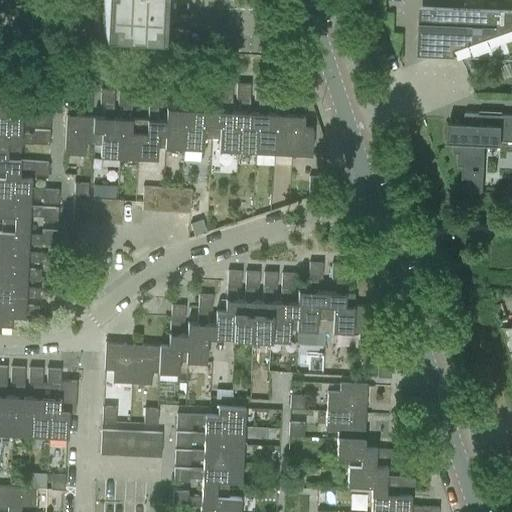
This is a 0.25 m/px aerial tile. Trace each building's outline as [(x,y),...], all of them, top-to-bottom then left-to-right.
[(106,0),(105,25),(156,28),(157,0),(106,0)] [(418,54),(461,56),(458,48),(456,47),(458,8),(420,6),(418,54)] [(458,48),(461,56),(511,58),(511,9),(458,8),(456,47),(458,48)] [(167,107),(166,120),(165,148),(183,148),(184,122),(193,122),(194,108),(185,107),(185,95),(190,95),(191,80),(178,79),(176,107),(167,107)] [(195,80),(194,108),(193,122),(184,122),(183,148),(203,149),(204,138),(212,138),(213,109),(203,108),(203,96),(208,96),(209,81),(195,80)] [(221,109),(213,109),(212,138),(220,138),(219,151),(237,151),(238,125),(230,124),(230,110),(232,82),(218,82),(218,96),(222,96),(221,109)] [(239,110),(230,110),(230,124),(238,125),(237,151),(256,152),(257,125),(248,125),(249,111),(250,83),(236,82),(235,97),(240,97),(239,110)] [(258,111),(249,111),(248,125),(257,125),(256,152),(273,153),(275,126),(266,126),(267,112),(268,84),(255,83),(254,98),(259,98),(258,111)] [(275,112),(267,112),(266,126),(275,126),(273,153),(292,154),(293,127),(284,127),(285,113),(286,85),(272,84),(272,99),(276,99),(275,112)] [(0,94),(0,113),(8,114),(8,106),(22,106),(51,108),(51,93),(36,93),(35,97),(22,96),(23,86),(8,85),(8,95),(0,94)] [(101,156),(119,157),(120,130),(112,130),(113,117),(114,89),(101,88),(100,103),(104,103),(103,116),(94,116),(93,143),(101,143),(101,156)] [(119,157),(137,157),(139,118),(131,118),(132,89),(118,89),(118,104),(122,104),(121,117),(113,117),(112,130),(120,130),(119,157)] [(139,118),(137,157),(157,158),(157,147),(165,148),(166,120),(157,119),(158,106),(162,106),(163,91),(149,90),(148,119),(139,118)] [(294,113),(285,113),(284,127),(293,127),(292,154),(311,155),(312,128),(303,127),(304,114),(303,114),(303,101),(294,100),(294,113)] [(0,113),(0,131),(7,132),(7,123),(21,124),(50,125),(50,112),(35,111),(35,115),(22,115),(22,106),(8,106),(8,114),(0,113)] [(447,123),(446,143),(453,143),(453,153),(458,154),(458,166),(463,166),(462,179),(467,179),(466,192),(482,192),(484,144),(485,140),(501,141),(511,141),(511,115),(502,115),(479,114),(465,114),(464,123),(447,123)] [(85,143),(93,143),(94,116),(67,115),(65,154),(84,155),(85,143)] [(0,131),(0,150),(20,151),(20,142),(49,144),(50,130),(34,129),(34,133),(21,132),(21,124),(7,123),(7,132),(0,131)] [(0,176),(19,177),(19,169),(32,169),(32,174),(47,175),(48,162),(19,160),(20,151),(0,150),(0,176)] [(0,176),(0,195),(16,196),(15,205),(29,206),(30,196),(43,197),(42,202),(58,203),(58,189),(30,188),(31,178),(19,177),(0,176)] [(309,192),(310,192),(322,193),(323,177),(310,176),(309,192)] [(73,198),(86,199),(88,199),(88,198),(88,184),(86,184),(74,183),(73,198)] [(142,187),(141,211),(154,212),(155,188),(142,187)] [(155,188),(154,212),(165,212),(166,189),(155,188)] [(166,189),(165,212),(177,213),(178,189),(166,189)] [(178,189),(177,213),(189,214),(190,190),(178,189)] [(0,214),(2,214),(2,222),(28,224),(29,215),(42,215),(41,219),(57,220),(58,207),(29,206),(15,205),(16,196),(0,195),(0,214)] [(73,198),(72,222),(73,222),(85,222),(86,199),(73,198)] [(86,199),(85,222),(97,223),(98,200),(88,199),(86,199)] [(98,200),(97,223),(109,224),(110,200),(98,200)] [(110,200),(109,224),(120,224),(121,201),(122,201),(110,200)] [(201,219),(189,223),(193,236),(205,232),(201,219)] [(0,230),(0,249),(13,250),(13,242),(28,242),(56,244),(57,229),(41,229),(41,233),(28,232),(28,224),(2,222),(1,230),(0,230)] [(0,249),(0,267),(12,268),(13,260),(27,260),(39,261),(40,251),(27,251),(28,242),(13,242),(13,250),(0,249)] [(0,267),(0,285),(11,286),(12,277),(26,278),(39,278),(39,270),(26,269),(27,260),(13,260),(12,268),(0,267)] [(297,328),(297,330),(315,331),(316,319),(324,319),(324,317),(325,292),(316,292),(317,279),(321,279),(322,264),(309,263),(308,275),(307,291),(297,291),(297,302),(298,302),(297,328)] [(324,317),(324,319),(331,320),(331,332),(353,333),(353,331),(354,305),(354,294),(343,293),(345,265),(331,264),(330,279),(335,280),(334,293),(325,292),(324,317)] [(215,312),(214,323),(217,323),(216,337),(216,338),(234,339),(234,338),(236,312),(244,312),(245,300),(243,300),(236,299),(235,299),(235,287),(240,287),(240,272),(227,271),(226,282),(225,299),(224,312),(215,312)] [(234,338),(234,339),(252,340),(252,339),(254,313),(262,313),(263,301),(261,301),(254,300),(253,300),(253,288),(257,288),(258,273),(245,272),(243,300),(245,300),(244,312),(236,312),(234,338)] [(252,339),(252,340),(270,341),(270,339),(271,314),(280,314),(281,302),(280,301),(272,301),(271,301),(271,288),(276,289),(276,274),(263,273),(261,301),(263,301),(262,313),(254,313),(252,339)] [(270,339),(270,341),(288,341),(288,330),(297,330),(297,328),(298,302),(297,302),(290,302),(289,302),(289,289),(294,289),(295,274),(281,274),(280,301),(281,302),(280,314),(271,314),(270,339)] [(0,285),(0,303),(10,304),(11,296),(25,297),(38,297),(38,287),(25,287),(26,278),(12,277),(11,286),(0,285)] [(186,361),(186,362),(205,363),(206,339),(215,339),(215,338),(216,338),(216,337),(217,323),(214,323),(214,324),(206,323),(206,311),(211,311),(211,296),(198,295),(197,323),(187,323),(186,335),(187,335),(186,361)] [(0,323),(11,324),(11,323),(12,314),(37,315),(37,306),(25,305),(25,297),(11,296),(10,304),(0,303),(0,323)] [(380,306),(354,305),(353,333),(358,333),(358,345),(378,346),(380,306)] [(160,345),(159,373),(177,374),(178,362),(186,362),(186,361),(187,335),(186,335),(179,335),(178,335),(179,321),(183,322),(184,306),(170,306),(169,334),(168,334),(167,346),(160,345)] [(315,331),(297,330),(296,347),(323,348),(324,332),(324,319),(316,319),(315,331)] [(511,327),(501,327),(511,360),(511,327)] [(104,354),(103,370),(105,370),(112,370),(112,382),(132,383),(133,344),(104,343),(104,354)] [(133,344),(132,383),(150,384),(150,372),(159,373),(160,345),(133,344)] [(377,377),(391,378),(391,362),(378,362),(377,377)] [(0,433),(12,434),(13,407),(4,407),(5,394),(6,366),(0,365),(0,433)] [(13,394),(5,394),(4,407),(13,407),(12,434),(30,434),(31,408),(22,408),(23,395),(24,367),(10,366),(10,381),(14,381),(13,394)] [(32,395),(23,395),(22,408),(31,408),(30,434),(48,435),(49,409),(40,409),(41,395),(42,368),(28,367),(28,382),(32,382),(32,395)] [(50,396),(41,395),(40,409),(49,409),(48,435),(67,436),(68,411),(74,411),(76,380),(60,379),(60,368),(46,368),(46,383),(50,383),(50,396)] [(327,392),(326,410),(365,412),(367,385),(340,383),(339,392),(327,392)] [(232,393),(215,392),(215,400),(231,401),(232,393)] [(291,394),(290,407),(305,408),(306,395),(291,394)] [(103,406),(102,421),(116,421),(116,406),(103,406)] [(205,424),(205,433),(218,433),(218,424),(244,426),(245,407),(219,406),(218,414),(206,414),(205,415),(177,413),(176,427),(192,428),(192,423),(205,424)] [(144,408),(143,423),(158,423),(158,409),(144,408)] [(334,430),(334,438),(364,439),(365,412),(326,410),(325,429),(334,430)] [(290,422),(289,435),(304,436),(304,422),(290,422)] [(204,442),(204,451),(217,451),(217,442),(243,444),(244,426),(218,424),(218,433),(205,433),(176,431),(176,445),(191,446),(191,441),(204,442)] [(102,429),(101,454),(113,454),(114,430),(102,429)] [(114,430),(113,454),(125,455),(126,430),(114,430)] [(126,430),(125,455),(137,455),(138,431),(126,430)] [(138,431),(137,455),(149,456),(150,432),(138,431)] [(150,432),(149,456),(161,456),(162,432),(150,432)] [(348,457),(348,466),(375,467),(375,458),(388,459),(388,463),(403,464),(404,451),(376,449),(376,448),(363,447),(364,439),(334,438),(333,457),(348,457)] [(204,460),(203,469),(216,469),(216,460),(242,461),(243,444),(217,442),(217,451),(204,451),(175,450),(175,463),(190,464),(190,459),(204,460)] [(203,479),(202,487),(228,488),(229,480),(241,481),(242,461),(216,460),(216,469),(203,469),(174,467),(174,481),(189,482),(190,478),(203,479)] [(371,485),(371,494),(385,495),(386,485),(398,486),(397,491),(413,492),(414,478),(386,476),(386,467),(375,467),(348,466),(347,484),(371,485)] [(51,481),(51,490),(63,490),(64,490),(64,475),(52,474),(51,481)] [(0,504),(8,505),(7,511),(34,511),(36,487),(0,485),(0,504)] [(201,505),(200,511),(239,511),(240,497),(228,496),(228,488),(202,487),(202,496),(189,495),(189,491),(173,490),(173,504),(201,505)] [(371,494),(370,511),(438,511),(438,508),(410,506),(410,496),(385,495),(371,494)]
